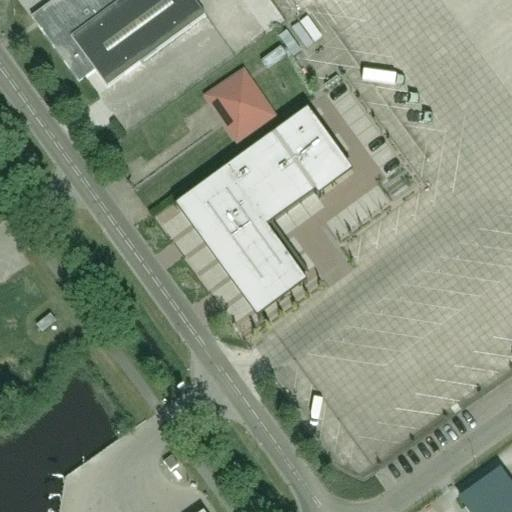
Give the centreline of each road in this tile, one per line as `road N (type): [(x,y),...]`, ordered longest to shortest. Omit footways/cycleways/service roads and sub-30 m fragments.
road 1 (unclassified): [(323,511),(0,73)]
road 2 (unknown): [(511,225),(459,241),(227,382)]
road 3 (unclassified): [(383,511),(511,420)]
